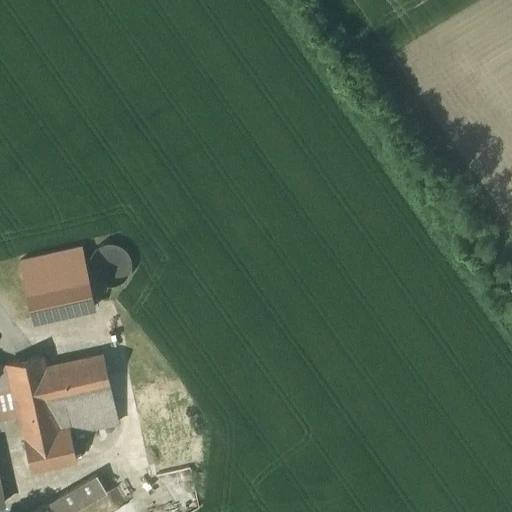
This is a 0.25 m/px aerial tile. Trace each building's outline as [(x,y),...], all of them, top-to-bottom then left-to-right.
[(88,264),(88,267),(89,270),(90,273),(92,276),(94,279),(96,281),(99,283),(102,284),(105,285),(108,286),(111,286),(115,285),(118,284),(121,282),(123,280),(126,278),(128,276),(129,273),(130,269),(131,266),(131,263),(131,260),(130,256),(128,254),(126,251),(124,248),(122,246),(119,245),(116,243),(112,243),(109,243),(106,243),(103,244),(100,245),(97,247),(94,249),(92,251),(90,254),(89,257),(88,260),(88,264)] [(20,261),(33,321),(94,307),(81,248),(20,261)] [(18,415),(30,470),(76,460),(70,433),(119,423),(104,354),(45,367),(42,354),(7,362),(7,364),(12,385),(18,415)] [(0,387),(12,385),(7,364),(0,365),(0,387)] [(137,413),(143,412),(156,475),(190,468),(176,404),(181,403),(177,383),(133,392),(137,413)] [(12,385),(0,387),(0,418),(18,415),(12,385)] [(96,475),(30,511),(70,511),(106,492),(96,475)]
